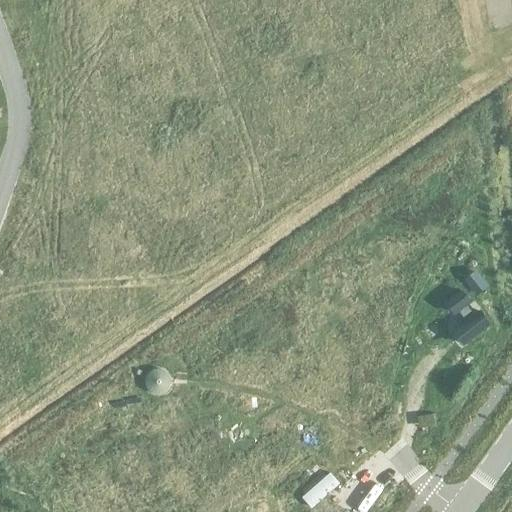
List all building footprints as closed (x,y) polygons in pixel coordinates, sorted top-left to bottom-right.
[(196,0),(170,0),(170,12),(196,12),(196,0)] [(355,37),(308,37),(308,69),(330,69),(330,43),(342,43),(342,61),(355,61),(355,37)] [(218,46),(166,46),(166,64),(218,64),(218,46)] [(71,64),(41,79),(53,102),(43,107),(54,129),(85,114),(74,92),(83,87),(71,64)] [(281,96),(277,134),(317,124),(309,89),(281,96)] [(214,90),(181,90),(181,114),(214,114),(214,90)] [(198,148),(171,167),(185,187),(212,168),(198,148)] [(270,153),(262,182),(267,183),(262,200),(270,202),(271,196),(274,197),(277,186),(284,188),(289,172),(300,173),(301,155),(270,153)] [(37,194),(22,205),(42,230),(56,219),(37,194)] [(10,241),(4,257),(11,259),(5,274),(55,292),(66,261),(10,241)] [(164,250),(147,262),(174,300),(191,287),(164,250)] [(283,261),(240,291),(248,301),(244,303),(250,312),(248,313),(250,316),(249,317),(250,318),(251,317),(256,325),(255,325),(256,327),(257,326),(259,329),(294,304),(279,283),(292,274),(283,261)] [(463,292),(448,304),(448,305),(455,313),(455,314),(459,311),(468,323),(455,333),(464,344),(464,345),(491,325),(490,324),(481,313),(482,313),(481,312),(476,316),(467,305),(471,302),(470,302),(463,293),(463,292)] [(231,477),(207,511),(252,511),(264,496),(251,487),(250,489),(231,477)]
